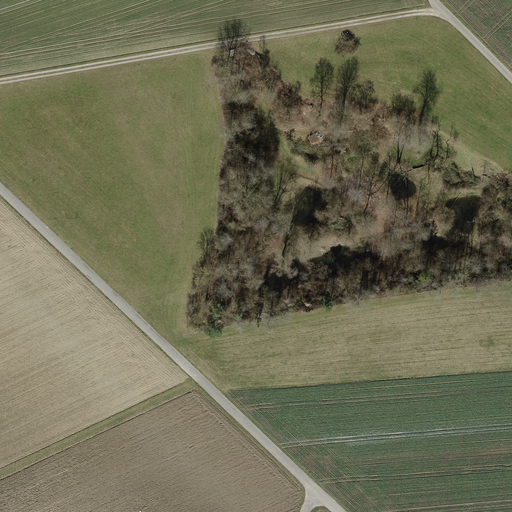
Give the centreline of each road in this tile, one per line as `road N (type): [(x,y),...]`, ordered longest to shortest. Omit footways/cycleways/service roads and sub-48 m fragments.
road 1 (track): [(339,511),(0,186)]
road 2 (track): [(443,6),(0,80)]
